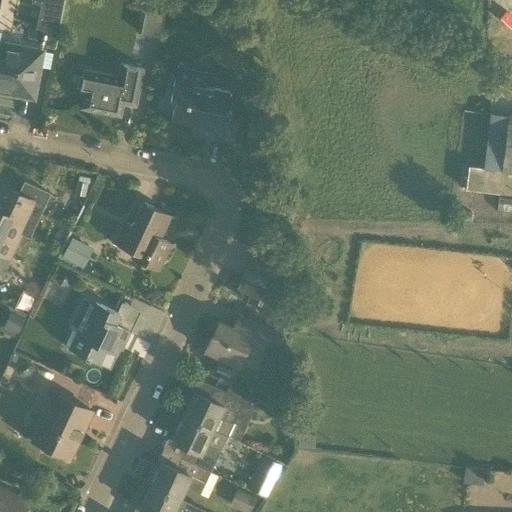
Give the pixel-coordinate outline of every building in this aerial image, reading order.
[(31,0),(31,2),(41,3),(36,29),(43,30),(40,45),(55,48),(64,0),(31,0)] [(145,0),(139,32),(160,36),(167,0),(145,0)] [(360,38),(365,27),(371,13),(342,0),(331,0),(322,21),(360,38)] [(511,0),(486,0),(485,38),(511,38),(511,0)] [(20,51),(0,47),(0,86),(2,87),(1,92),(34,98),(43,50),(21,46),(20,51)] [(136,105),(143,68),(122,64),(119,77),(84,71),(80,92),(86,93),(84,104),(87,109),(120,115),(123,103),(136,105)] [(204,86),(174,80),(170,100),(175,101),(171,120),(194,125),(206,127),(205,132),(226,136),(231,110),(225,109),(229,90),(212,87),(212,88),(204,86)] [(511,115),(507,115),(502,170),(468,166),(466,189),(511,194),(511,115)] [(0,259),(19,221),(27,225),(37,203),(44,206),(50,194),(25,182),(19,193),(1,185),(0,186),(0,259)] [(141,256),(138,261),(159,271),(168,250),(157,245),(171,215),(142,201),(128,232),(120,228),(113,243),(141,256)] [(62,256),(80,266),(83,268),(93,249),(72,237),(64,253),(62,256)] [(250,257),(243,276),(265,285),(258,300),(280,311),(280,308),(277,269),(273,267),(250,257)] [(59,286),(68,285),(72,278),(67,270),(58,270),(54,278),(59,286)] [(126,329),(116,324),(121,313),(96,302),(84,327),(80,325),(69,349),(100,364),(107,350),(116,354),(119,347),(118,347),(126,329)] [(12,307),(4,323),(18,330),(26,314),(12,307)] [(268,327),(239,314),(239,315),(247,319),(241,331),(219,321),(205,351),(238,366),(245,351),(257,357),(262,346),(284,344),(282,326),(268,327)] [(18,364),(15,369),(17,375),(23,377),(32,374),(34,368),(32,363),(26,361),(18,364)] [(244,400),(226,391),(215,386),(209,398),(195,391),(183,415),(227,436),(231,438),(237,425),(233,423),(244,400)] [(80,438),(93,411),(54,392),(46,409),(52,412),(37,442),(68,457),(77,437),(80,438)] [(186,446),(181,457),(211,471),(227,436),(183,415),(172,439),(186,446)] [(298,434),(298,446),(314,446),(314,433),(309,433),(298,434)] [(211,471),(181,457),(176,468),(162,461),(150,485),(180,499),(186,487),(200,493),(211,471)] [(255,472),(248,488),(266,496),(273,480),(255,472)] [(194,511),(196,510),(193,507),(194,506),(180,499),(150,485),(139,509),(144,511),(194,511)] [(0,511),(22,511),(27,503),(0,489),(0,511)] [(228,505),(248,511),(253,497),(233,490),(228,505)]
